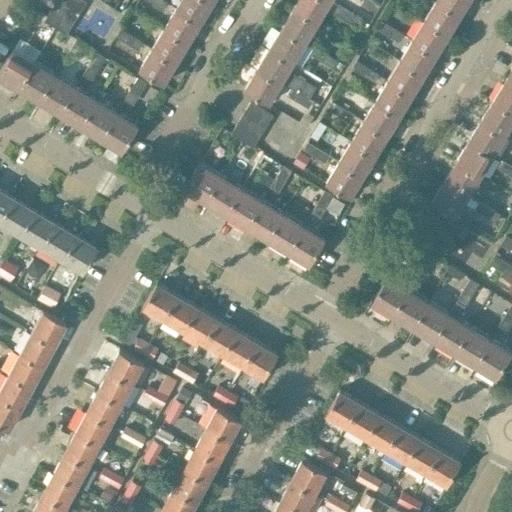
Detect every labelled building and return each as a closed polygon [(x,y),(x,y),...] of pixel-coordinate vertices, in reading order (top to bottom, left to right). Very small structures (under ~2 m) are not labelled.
[(61,17),(72,24),(79,12),(58,0),(56,0),(50,10),(61,17)] [(58,0),(79,12),(86,0),(58,0)] [(180,0),(177,6),(201,21),(213,0),(212,0),(180,0)] [(297,0),(294,5),(318,20),(330,0),(297,0)] [(435,0),(425,18),(449,33),(461,13),(440,0),(435,0)] [(440,0),(461,13),(468,0),(440,0)] [(294,5),(282,25),(306,40),(318,20),(294,5)] [(335,13),(347,19),(351,12),(340,5),(335,13)] [(164,26),(189,41),(201,21),(177,6),(164,26)] [(45,19),(56,26),(61,17),(50,10),(45,19)] [(347,19),(358,26),(362,19),(351,12),(347,19)] [(56,26),(67,32),(72,24),(61,17),(56,26)] [(413,38),(437,53),(449,33),(425,18),(413,38)] [(377,27),(388,33),(392,26),(381,19),(377,27)] [(282,25),(270,46),(294,60),(306,40),(282,25)] [(152,46),(176,61),(189,41),(164,26),(152,46)] [(388,33),(399,40),(403,32),(392,26),(388,33)] [(116,34),(127,41),(132,34),(121,27),(116,34)] [(391,41),(374,30),(369,40),(385,50),(391,41)] [(127,41),(138,48),(143,40),(132,34),(127,41)] [(400,58),(425,73),(437,53),(413,38),(400,58)] [(311,53),(322,60),(327,52),(316,45),(311,53)] [(140,67),(164,82),(176,61),(152,46),(140,67)] [(257,66),(282,81),(294,60),(270,46),(257,66)] [(0,69),(0,75),(19,87),(35,60),(14,47),(0,69)] [(90,62),(98,67),(105,56),(97,50),(90,62)] [(322,60),(333,67),(338,59),(327,52),(322,60)] [(388,79),(412,93),(425,73),(400,58),(388,79)] [(352,67),(363,74),(368,66),(357,59),(352,67)] [(19,87),(39,99),(56,72),(35,60),(19,87)] [(83,73),(92,78),(98,67),(90,62),(83,73)] [(245,87),(269,101),(282,81),(257,66),(245,87)] [(363,74),(374,80),(379,73),(368,66),(363,74)] [(39,99),(60,112),(76,85),(56,72),(39,99)] [(131,87),(140,92),(147,81),(138,76),(131,87)] [(493,98),(511,109),(511,81),(506,78),(493,98)] [(376,99),(400,113),(412,93),(388,79),(376,99)] [(60,112),(81,124),(97,97),(76,85),(60,112)] [(287,93),(298,100),(302,93),(291,86),(287,93)] [(125,98),(133,103),(140,92),(131,87),(125,98)] [(298,100),(309,107),(313,99),(302,93),(298,100)] [(81,124),(101,137),(118,110),(97,97),(81,124)] [(481,118),(505,133),(511,122),(511,109),(493,98),(481,118)] [(364,119),(388,134),(400,113),(376,99),(364,119)] [(244,112),(266,125),(273,113),(251,100),(244,112)] [(328,107),(339,114),(343,106),(332,100),(328,107)] [(339,114),(350,121),(355,113),(343,106),(339,114)] [(101,137),(123,149),(139,123),(118,110),(101,137)] [(248,130),(259,137),(266,125),(244,112),(237,123),(248,130)] [(469,139),(493,153),(505,133),(481,118),(469,139)] [(351,139),(376,154),(388,134),(364,119),(351,139)] [(231,132),(242,139),(248,130),(237,123),(231,132)] [(242,139),(254,145),(259,137),(248,130),(242,139)] [(339,159),(363,174),(376,154),(351,139),(339,159)] [(457,159),(481,173),(493,153),(469,139),(457,159)] [(303,148),(314,154),(319,147),(308,140),(303,148)] [(314,154),(326,161),(330,153),(319,147),(314,154)] [(327,180),(351,195),(363,174),(339,159),(327,180)] [(444,179),(469,194),(481,173),(457,159),(444,179)] [(498,166),(509,173),(511,168),(511,164),(503,159),(498,166)] [(184,187),(206,200),(222,173),(200,160),(184,187)] [(277,175),(285,180),(292,169),(283,163),(277,175)] [(206,200),(226,212),(242,185),(222,173),(206,200)] [(270,186),(279,191),(285,180),(277,175),(270,186)] [(432,200),(456,214),(469,194),(444,179),(432,200)] [(226,212),(247,225),(263,198),(242,185),(226,212)] [(0,212),(10,195),(0,189),(0,212)] [(318,200),(327,205),(334,194),(325,189),(318,200)] [(0,212),(0,222),(17,232),(31,207),(10,195),(0,212)] [(247,225),(268,237),(284,210),(263,198),(247,225)] [(474,206),(485,213),(489,206),(478,199),(474,206)] [(305,223),(313,228),(327,205),(318,200),(305,223)] [(485,213),(496,220),(500,212),(489,206),(485,213)] [(17,232),(38,245),(52,220),(31,207),(17,232)] [(268,237),(288,250),(305,223),(284,210),(268,237)] [(430,225),(453,238),(460,226),(438,212),(430,225)] [(38,245),(59,257),(73,232),(52,220),(38,245)] [(288,250),(310,263),(326,236),(305,223),(288,250)] [(434,243),(446,250),(453,238),(430,225),(423,236),(434,243)] [(59,257),(80,270),(95,245),(73,232),(59,257)] [(418,245),(429,252),(434,243),(423,236),(418,245)] [(429,252),(440,258),(446,250),(434,243),(429,252)] [(490,261),(501,267),(506,260),(495,253),(490,261)] [(0,262),(0,274),(1,276),(10,263),(3,258),(0,262)] [(501,267),(511,273),(511,263),(506,260),(501,267)] [(1,276),(9,280),(17,268),(10,263),(1,276)] [(371,300),(393,313),(409,286),(387,273),(371,300)] [(464,288),(472,293),(479,282),(470,277),(464,288)] [(143,305),(163,317),(177,293),(157,281),(143,305)] [(36,297),(44,301),(51,288),(43,284),(36,297)] [(393,313),(413,325),(429,299),(409,286),(393,313)] [(44,301),(52,305),(59,292),(51,288),(44,301)] [(457,299),(465,304),(472,293),(464,288),(457,299)] [(163,317),(183,329),(197,305),(177,293),(163,317)] [(413,325),(434,338),(450,311),(429,299),(413,325)] [(183,329),(203,341),(217,317),(197,305),(183,329)] [(41,309),(29,330),(52,343),(64,321),(41,309)] [(434,338),(455,350),(471,324),(450,311),(434,338)] [(498,324),(507,329),(511,320),(511,316),(505,313),(498,324)] [(203,341),(223,352),(237,328),(217,317),(203,341)] [(455,350),(475,363),(491,336),(471,324),(455,350)] [(223,352),(243,364),(257,340),(237,328),(223,352)] [(29,330),(18,351),(41,364),(52,343),(29,330)] [(475,363),(496,376),(511,349),(511,348),(491,336),(475,363)] [(134,346),(143,352),(148,343),(139,337),(134,346)] [(243,364),(264,376),(278,352),(257,340),(243,364)] [(143,352),(153,357),(158,349),(148,343),(143,352)] [(108,369),(133,382),(144,361),(120,348),(108,369)] [(18,351),(6,373),(30,385),(41,364),(18,351)] [(174,369),(183,375),(188,366),(179,361),(174,369)] [(183,375),(193,381),(198,372),(188,366),(183,375)] [(97,389),(122,402),(133,382),(108,369),(97,389)] [(6,373),(0,384),(0,396),(18,406),(30,385),(6,373)] [(143,393),(153,398),(158,390),(148,384),(143,393)] [(214,393),(223,399),(228,390),(219,384),(214,393)] [(326,412),(346,424),(360,400),(340,388),(326,412)] [(86,410),(111,423),(122,402),(97,389),(86,410)] [(153,398),(163,404),(168,395),(158,390),(153,398)] [(223,399),(233,404),(238,396),(228,390),(223,399)] [(0,424),(7,428),(18,406),(0,396),(0,424)] [(170,407),(179,412),(185,402),(176,397),(170,407)] [(346,424),(366,436),(380,412),(360,400),(346,424)] [(217,405),(206,426),(230,439),(242,418),(217,405)] [(165,417),(174,421),(179,412),(170,407),(165,417)] [(75,430),(100,443),(111,423),(86,410),(75,430)] [(366,436),(386,448),(400,424),(380,412),(366,436)] [(386,448),(406,459),(420,436),(400,424),(386,448)] [(121,434),(131,439),(136,430),(126,425),(121,434)] [(206,426),(195,446),(219,459),(230,439),(206,426)] [(64,450),(89,463),(100,443),(75,430),(64,450)] [(131,439),(141,445),(146,436),(136,430),(131,439)] [(406,459),(426,471),(440,447),(420,436),(406,459)] [(148,448),(157,452),(163,443),(154,438),(148,448)] [(195,446),(184,467),(208,480),(219,459),(195,446)] [(315,455),(325,461),(330,452),(320,447),(315,455)] [(426,471),(447,483),(461,459),(440,447),(426,471)] [(143,457),(152,462),(157,452),(148,448),(143,457)] [(53,471),(78,484),(89,463),(64,450),(53,471)] [(325,461),(335,466),(340,457),(330,452),(325,461)] [(291,478),(315,491),(327,470),(302,457),(291,478)] [(99,475),(109,480),(114,471),(104,466),(99,475)] [(184,467),(173,487),(197,500),(208,480),(184,467)] [(356,477),(366,483),(371,474),(361,468),(356,477)] [(42,491),(67,504),(78,484),(53,471),(42,491)] [(109,480),(119,485),(124,477),(114,471),(109,480)] [(366,483),(376,488),(381,479),(371,474),(366,483)] [(280,499),(304,511),(315,491),(291,478),(280,499)] [(126,488),(135,493),(141,483),(132,479),(126,488)] [(173,487),(162,507),(170,511),(190,511),(197,500),(173,487)] [(121,498),(130,503),(135,493),(126,488),(121,498)] [(397,499),(407,505),(411,496),(402,490),(397,499)] [(31,511),(32,511),(62,511),(67,504),(42,491),(31,511)] [(359,503),(368,508),(374,496),(365,491),(359,503)] [(325,502),(335,508),(340,499),(330,494),(325,502)] [(407,505),(417,510),(421,501),(411,496),(407,505)] [(272,511),(304,511),(280,499),(272,511)] [(335,508),(342,511),(345,511),(349,504),(340,499),(335,508)]
